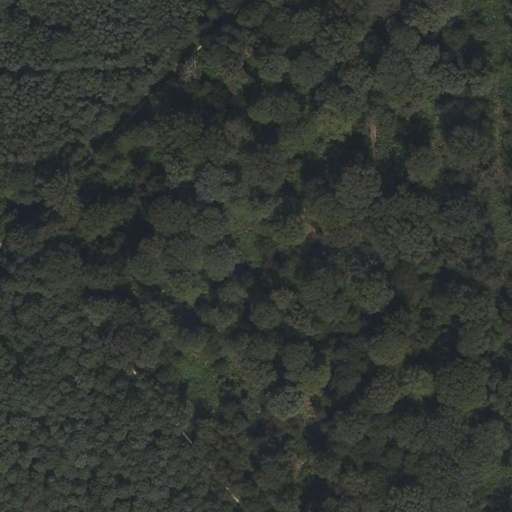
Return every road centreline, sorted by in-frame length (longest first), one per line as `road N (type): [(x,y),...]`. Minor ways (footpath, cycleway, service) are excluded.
road 1 (track): [(243,511),(0,253)]
road 2 (track): [(239,0),(0,206)]
